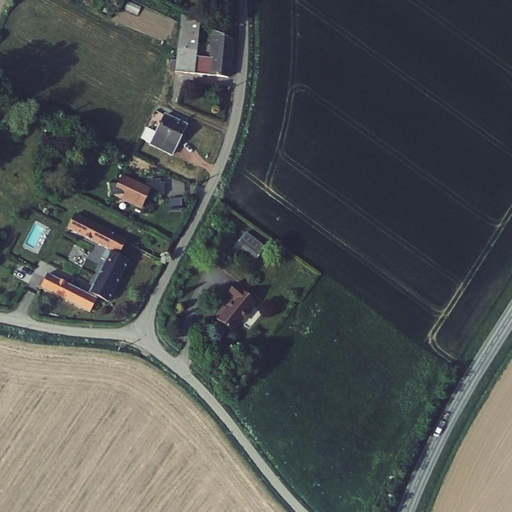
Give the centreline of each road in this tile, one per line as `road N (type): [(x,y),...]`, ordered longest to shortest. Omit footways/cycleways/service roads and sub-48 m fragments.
road 1 (unclassified): [(242,0),(242,75),(230,138),(141,335)]
road 2 (unclassified): [(141,335),(206,395),(302,511)]
road 3 (tertiary): [(406,511),(437,440),(511,315)]
road 4 (unclassified): [(141,335),(0,317)]
